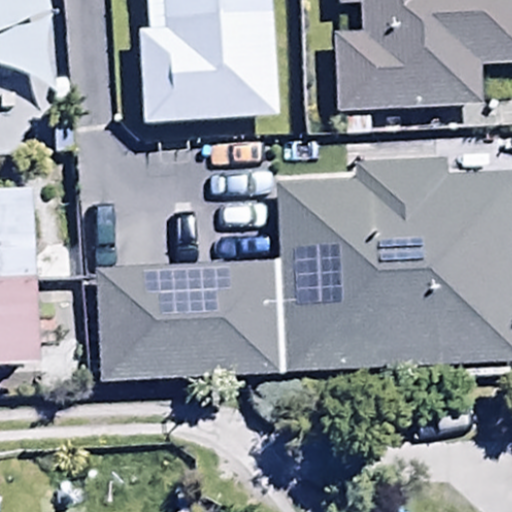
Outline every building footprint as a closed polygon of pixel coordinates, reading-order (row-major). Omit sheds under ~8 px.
[(264,0),(140,0),(143,41),(130,42),(136,137),(273,128),(264,0)] [(511,0),(334,0),(335,17),(357,17),(358,46),(331,47),(332,119),(480,115),(479,75),(511,74),(511,0)] [(357,192),(279,194),(281,272),(284,382),(511,375),(511,187),(447,189),(446,171),(356,173),(357,192)] [(0,380),(31,380),(27,205),(0,205),(0,380)] [(284,382),(281,272),(97,277),(100,387),(284,382)]
